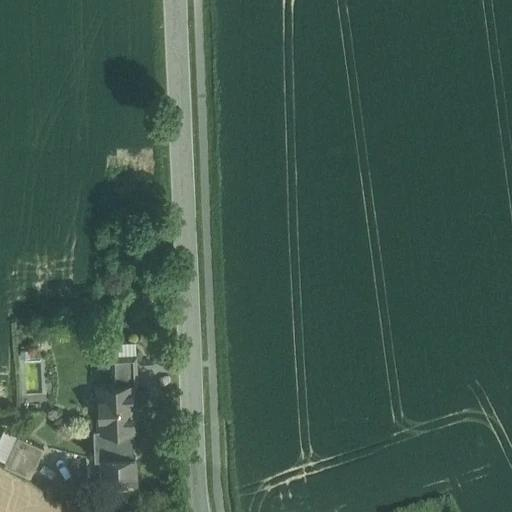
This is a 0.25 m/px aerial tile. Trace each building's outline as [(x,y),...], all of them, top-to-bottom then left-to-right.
[(114,341),(115,356),(136,355),(135,340),(114,341)] [(115,356),(112,356),(113,384),(132,383),(133,384),(137,384),(136,355),(115,356)] [(25,361),(27,393),(42,392),(41,361),(25,361)] [(113,384),(100,384),(101,428),(134,427),(133,384),(132,383),(113,384)] [(101,428),(93,428),(95,458),(102,458),(103,500),(136,498),(134,427),(101,428)] [(44,448),(18,436),(5,465),(30,477),(44,448)]
